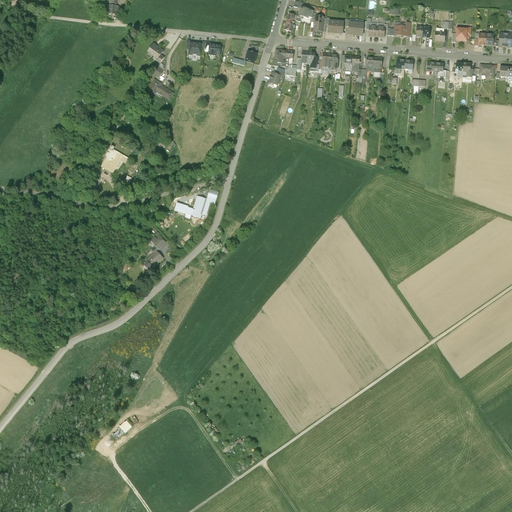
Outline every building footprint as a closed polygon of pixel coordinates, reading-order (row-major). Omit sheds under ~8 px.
[(117,0),(109,0),(108,14),(115,15),(116,13),(117,13),(118,7),(116,7),(116,2),(117,0)] [(294,10),(301,11),(301,10),(303,4),(295,2),(294,10)] [(303,10),(301,10),(301,11),(299,16),(302,17),(304,18),(304,16),(312,19),(314,12),(304,9),(303,10)] [(343,23),(329,22),(329,25),(328,34),(342,35),(343,28),(343,23)] [(287,24),(285,30),(291,32),(293,25),(291,25),(287,24)] [(364,25),(349,24),(349,29),(348,36),(362,37),(363,30),(364,25)] [(408,38),(410,25),(394,24),(394,29),(393,37),(408,38)] [(377,27),(370,26),(369,30),(369,37),(376,37),(377,27)] [(384,27),(377,27),(376,37),(383,38),(384,32),(384,27)] [(467,29),(461,28),(460,31),(456,30),(456,36),(455,41),(463,42),(464,40),(466,40),(466,38),(468,38),(468,36),(470,36),(470,30),(467,30),(467,29)] [(444,34),(435,33),(435,42),(444,43),(444,34)] [(486,35),(479,34),(479,40),(478,46),(485,46),(486,35)] [(493,35),(486,35),(485,46),(492,47),(493,35)] [(198,44),(195,44),(190,43),(189,55),(201,56),(202,45),(198,44)] [(164,52),(153,45),(148,52),(152,54),(155,56),(153,59),(156,62),(164,52)] [(221,46),(214,46),(213,45),(210,45),(210,49),(208,48),(208,51),(209,51),(209,56),(216,57),(216,55),(220,56),(221,46)] [(287,51),(276,50),(275,58),(278,59),(278,63),(283,64),(283,58),(286,58),(287,51)] [(256,55),(248,52),(245,62),(246,62),(253,64),(256,55)] [(315,54),(309,53),(309,54),(308,65),(311,66),(310,73),(315,73),(316,65),(316,58),(315,58),(315,54)] [(352,57),(346,56),(345,65),(344,73),(351,73),(352,57)] [(360,57),(352,57),(351,73),(358,73),(358,70),(359,71),(360,57)] [(245,62),(229,58),(228,62),(245,67),(246,62),(245,62)] [(375,59),(367,58),(367,62),(366,62),(365,71),(366,71),(374,72),(375,59)] [(382,59),(375,59),(374,72),(373,73),(381,74),(382,59)] [(405,61),(397,61),(396,69),(395,69),(394,75),(400,75),(400,70),(404,70),(405,61)] [(413,62),(405,61),(404,70),(412,71),(413,62)] [(435,64),(427,63),(426,72),(434,73),(435,64)] [(443,65),(435,64),(434,73),(438,73),(438,79),(446,79),(446,72),(443,72),(443,65)] [(471,65),(463,64),(462,73),(462,78),(472,79),(472,75),(473,75),(473,71),(470,71),(471,65)] [(285,77),(296,78),(296,70),(297,70),(292,69),(292,66),(289,66),(288,69),(285,69),(285,77)] [(494,67),(480,66),(480,74),(487,75),(486,80),(493,80),(494,67)] [(163,71),(158,68),(153,74),(159,78),(163,71)] [(508,68),(500,68),(499,74),(499,77),(507,78),(508,68)] [(276,72),(275,75),(280,77),(279,79),(282,80),(284,75),(276,72)] [(275,75),(271,74),(268,84),(269,85),(272,86),(274,86),(277,87),(279,79),(280,77),(275,75)] [(424,82),(412,79),(411,87),(423,89),(424,82)] [(161,85),(154,81),(148,90),(152,93),(160,98),(161,96),(169,101),(173,94),(161,86),(161,85)] [(122,156),(112,150),(102,167),(113,173),(122,156)] [(117,179),(128,184),(131,178),(120,173),(117,179)] [(197,197),(193,210),(188,208),(182,206),(180,205),(178,212),(186,214),(191,216),(192,216),(200,219),(204,207),(205,208),(207,200),(197,197)] [(159,238),(158,239),(155,237),(151,241),(159,250),(165,244),(160,239),(159,238)] [(156,252),(143,265),(150,272),(156,266),(156,265),(163,259),(156,252)]
